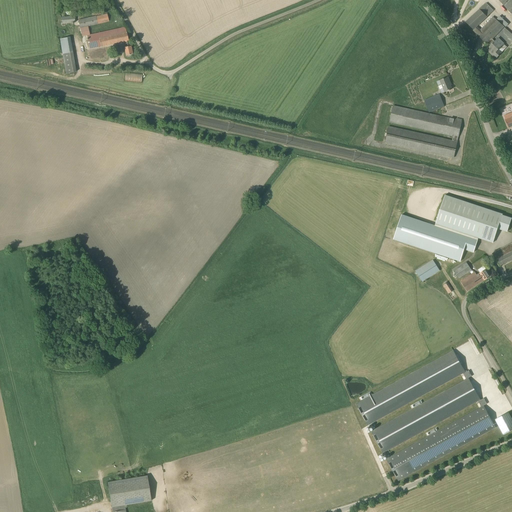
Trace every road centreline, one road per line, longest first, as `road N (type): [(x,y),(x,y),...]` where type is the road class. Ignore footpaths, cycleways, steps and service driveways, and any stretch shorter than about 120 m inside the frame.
road 1 (track): [(0,87),(293,156)]
road 2 (unclassified): [(115,0),(148,59),(171,71),(243,29),(316,0)]
road 3 (unclassified): [(511,178),(455,41),(420,0)]
road 4 (unclassified): [(337,511),(511,442)]
road 5 (unclassified): [(511,397),(462,315),(472,291),(511,271)]
